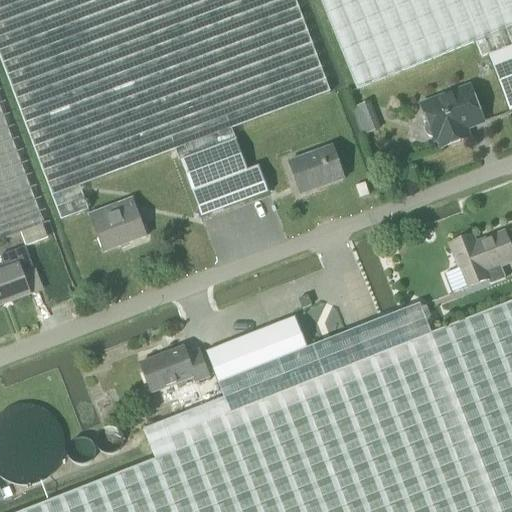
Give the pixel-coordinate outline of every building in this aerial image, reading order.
[(0,0),(0,62),(51,197),(61,225),(88,215),(78,186),(174,150),(178,162),(198,214),(199,218),(245,201),(267,193),(257,167),(246,171),(230,129),(330,91),(295,0),(0,0)] [(511,0),(319,0),(356,91),(475,43),(481,59),(487,56),(508,113),(511,111),(511,0)] [(468,88),(419,107),(425,123),(425,125),(424,128),(424,132),(427,135),(429,137),(431,138),(433,142),(436,140),(440,149),(467,139),(463,130),(481,123),(468,88)] [(317,101),(326,125),(335,121),(326,97),(317,101)] [(368,102),(351,108),(354,117),(371,110),(368,102)] [(0,113),(0,241),(19,234),(20,234),(31,230),(42,226),(0,113)] [(245,137),(236,142),(245,161),(255,156),(245,137)] [(330,147),(287,162),(299,196),(343,180),(330,147)] [(87,216),(102,254),(145,238),(131,200),(87,216)] [(31,230),(20,234),(25,247),(36,243),(31,230)] [(457,269),(443,274),(451,293),(465,288),(486,280),(488,285),(503,279),(498,267),(511,261),(511,259),(502,233),(474,244),(471,237),(449,246),(457,269)] [(0,306),(28,296),(20,275),(32,270),(24,247),(0,255),(0,261),(3,270),(0,271),(0,306)] [(511,511),(511,302),(430,335),(418,305),(306,349),(294,318),(205,353),(223,399),(142,431),(154,461),(22,511),(511,511)] [(150,394),(192,378),(194,383),(208,378),(197,350),(183,355),(181,349),(139,365),(150,394)] [(7,489),(0,491),(0,493),(2,499),(10,496),(7,489)]
